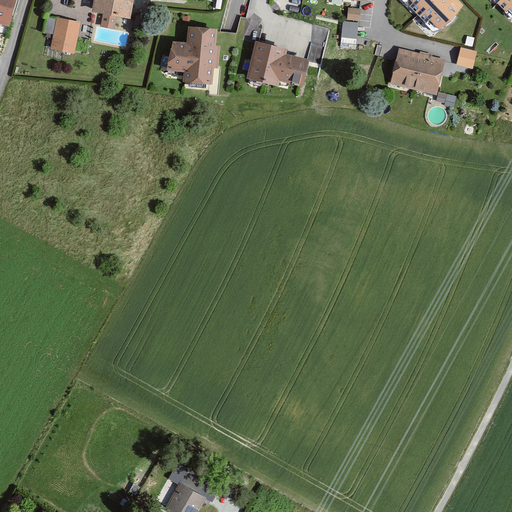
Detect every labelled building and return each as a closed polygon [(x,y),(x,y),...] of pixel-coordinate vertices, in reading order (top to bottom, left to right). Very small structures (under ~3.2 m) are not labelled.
[(0,0),(0,26),(8,29),(17,0),(0,0)] [(89,0),(94,1),(92,14),(103,16),(101,26),(115,28),(117,19),(131,22),(134,0),(89,0)] [(455,0),(406,0),(439,33),(464,8),(455,0)] [(511,0),(498,0),(511,14),(511,0)] [(347,21),(360,22),(361,10),(348,9),(347,21)] [(134,30),(144,32),(147,18),(137,16),(134,30)] [(80,24),(57,19),(51,50),(74,55),(80,24)] [(216,32),(190,29),(188,46),(171,44),(168,72),(185,73),(184,84),(212,86),(213,69),(217,70),(219,48),(214,47),(216,32)] [(284,51),(257,44),(248,80),(279,88),(280,82),(303,88),(309,63),(283,56),(284,51)] [(457,66),(473,70),(477,52),(461,48),(457,66)] [(445,61),(397,49),(389,84),(437,95),(445,61)] [(454,104),(456,94),(438,92),(437,102),(454,104)] [(206,497),(212,501),(225,476),(214,470),(209,479),(177,461),(169,477),(179,483),(206,497)] [(197,511),(206,497),(179,483),(167,506),(177,511),(197,511)]
